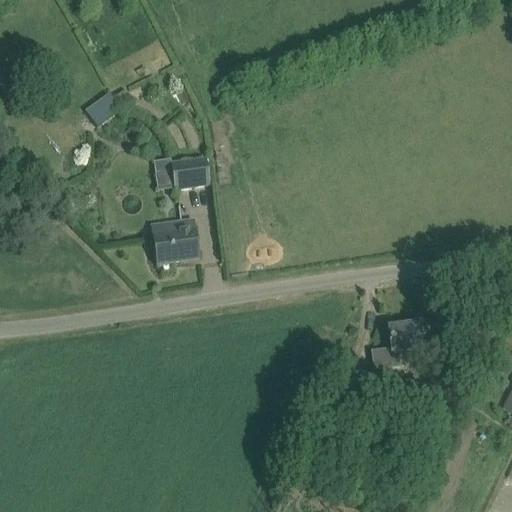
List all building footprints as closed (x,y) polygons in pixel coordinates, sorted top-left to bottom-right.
[(125,93),(111,100),(110,99),(87,115),(96,129),(119,113),(132,106),(125,93)] [(205,162),(172,166),(175,192),(209,188),(205,162)] [(155,238),(157,268),(199,263),(193,224),(170,226),(171,236),(155,238)] [(388,331),(391,353),(372,355),(376,377),(406,373),(403,355),(427,352),(439,350),(437,338),(425,340),(423,326),(388,331)] [(365,375),(351,377),(354,406),(368,405),(365,375)] [(511,393),(503,413),(511,416),(511,393)]
